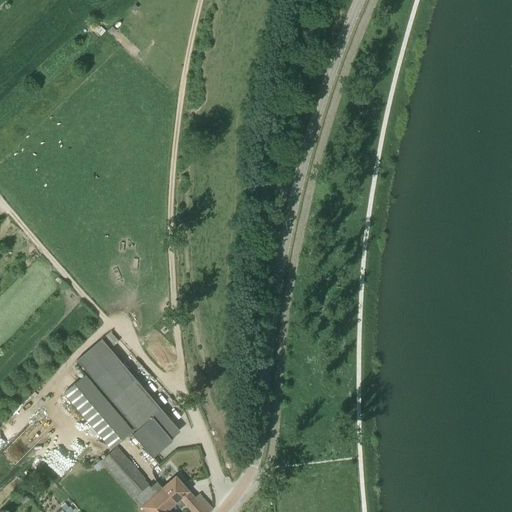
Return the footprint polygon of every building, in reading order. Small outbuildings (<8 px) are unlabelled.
[(101,340),(102,339),(101,339),(76,360),(136,430),(132,434),(152,457),(172,440),(166,433),(175,426),(175,425),(174,425),(163,413),(164,412),(163,412),(161,410),(161,409),(149,396),(150,396),(149,395),(149,396),(147,393),(139,384),(139,383),(137,381),(137,380),(136,381),(128,371),(129,371),(128,371),(126,369),(126,368),(119,360),(119,359),(118,359),(116,357),(117,357),(116,356),(116,357),(109,349),(110,349),(109,348),(109,349),(101,340)] [(111,449),(132,431),(85,375),(64,393),(111,449)] [(151,488),(149,485),(117,447),(101,461),(133,499),(135,497),(147,511),(166,511),(165,511),(175,502),(162,489),(156,494),(151,488)] [(162,489),(175,502),(179,508),(185,503),(192,496),(175,477),(162,489)] [(209,511),(213,509),(204,499),(199,494),(195,498),(206,511),(209,511)] [(185,503),(192,511),(206,511),(195,498),(192,496),(185,503)]
